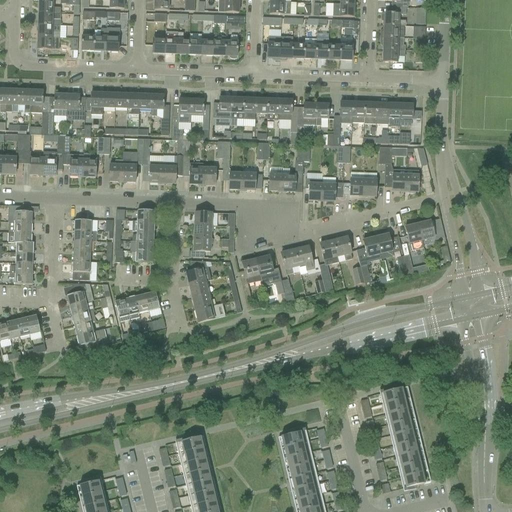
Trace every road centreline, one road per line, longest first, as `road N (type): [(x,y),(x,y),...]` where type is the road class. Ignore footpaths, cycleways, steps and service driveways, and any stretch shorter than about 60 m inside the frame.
road 1 (residential): [(395,210),(297,232),(238,206),(171,204)]
road 2 (secondary): [(460,300),(354,326),(279,358)]
road 3 (secondary): [(279,358),(461,320)]
road 4 (secondary): [(108,398),(279,358)]
road 5 (residential): [(137,70),(26,67),(15,60),(13,19)]
road 6 (residential): [(62,350),(49,303),(54,199)]
road 7 (unclassified): [(478,297),(440,153)]
road 8 (unclassified): [(440,153),(460,300)]
